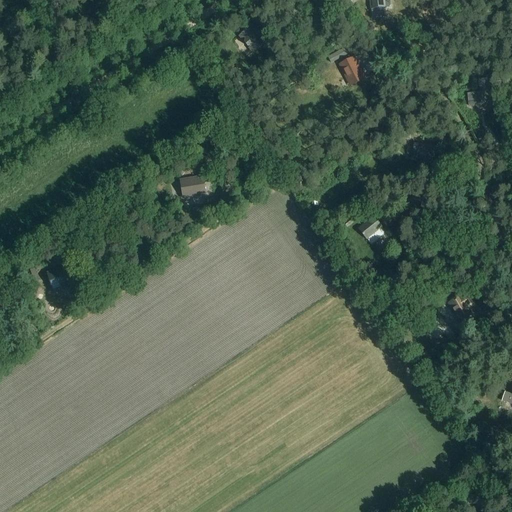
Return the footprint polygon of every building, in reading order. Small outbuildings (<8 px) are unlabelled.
[(369,0),(371,11),(372,10),(372,16),(386,14),(386,9),(387,9),(385,0),(369,0)] [(252,54),(267,42),(253,24),(238,37),(252,54)] [(327,57),(330,64),(346,55),(343,49),(327,57)] [(364,80),(354,58),(338,65),(348,87),(364,80)] [(478,80),(479,92),(474,93),(474,94),(468,95),(469,107),(475,106),(475,107),(478,109),(485,109),(488,106),(487,100),(490,100),(488,80),(478,80)] [(435,147),(420,144),(415,143),(414,149),(419,151),(417,160),(432,164),(435,147)] [(207,196),(203,175),(179,179),(183,200),(207,196)] [(350,218),(349,219),(348,217),(343,221),(344,223),(344,224),(347,229),(354,223),(350,218)] [(367,240),(382,229),(383,228),(374,217),(362,226),(363,227),(359,229),(367,240)] [(74,284),(69,266),(46,273),(52,291),(74,284)] [(446,304),(457,324),(472,315),(467,307),(471,305),(467,299),(463,301),(460,296),(446,304)] [(502,402),(511,405),(511,395),(505,393),(502,402)] [(477,509),(485,509),(485,495),(477,495),(477,496),(468,496),(468,505),(477,504),(477,509)]
